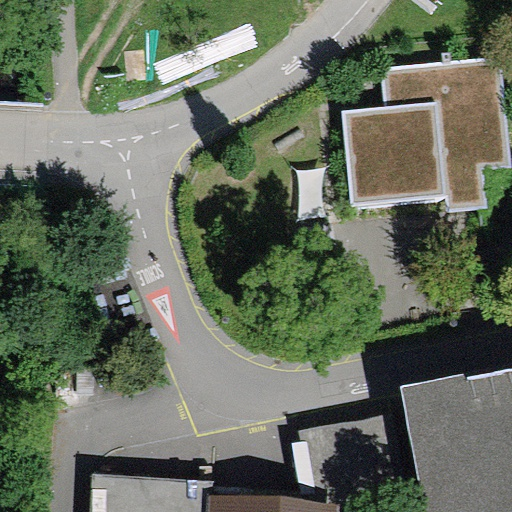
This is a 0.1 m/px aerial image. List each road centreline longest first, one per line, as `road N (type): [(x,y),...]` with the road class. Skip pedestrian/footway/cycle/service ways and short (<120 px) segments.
road 1 (residential): [(511,348),(243,403),(201,391),(175,356),(118,143)]
road 2 (residential): [(118,143),(233,94),(302,47),(342,0)]
